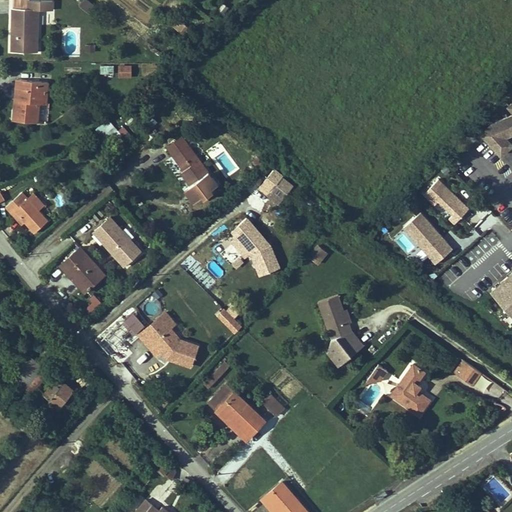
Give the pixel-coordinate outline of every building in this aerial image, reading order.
[(6,0),(7,8),(22,8),(22,0),(6,0)] [(22,0),(22,8),(7,8),(6,52),(29,52),(30,10),(45,11),(44,0),(22,0)] [(89,0),(82,0),(79,4),(90,13),(96,6),(89,0)] [(139,0),(135,0),(133,6),(146,13),(150,5),(139,0)] [(100,72),(113,73),(113,64),(100,64),(100,72)] [(118,76),(132,77),(132,64),(119,64),(118,76)] [(44,83),(17,81),(16,92),(15,103),(10,102),(8,122),(34,124),(35,104),(42,105),(44,83)] [(511,99),(508,102),(511,106),(511,111),(493,121),(482,131),(501,153),(511,143),(511,142),(505,134),(511,131),(511,99)] [(148,113),(142,120),(152,127),(158,120),(148,113)] [(105,143),(128,131),(125,125),(115,130),(110,119),(96,125),(105,143)] [(176,155),(190,145),(184,136),(170,146),(176,155)] [(217,185),(190,145),(176,155),(186,170),(181,173),(189,186),(184,189),(192,202),(200,196),(204,202),(213,195),(210,190),(217,185)] [(268,163),(260,157),(255,163),(263,169),(268,163)] [(282,204),(294,182),(271,169),(258,191),(282,204)] [(471,206),(438,176),(424,192),(437,204),(439,201),(452,213),(449,216),(456,223),(471,206)] [(45,221),(19,193),(5,206),(11,212),(15,209),(35,231),(45,221)] [(455,247),(421,210),(402,226),(436,264),(455,247)] [(125,228),(124,229),(110,214),(91,232),(125,267),(145,249),(125,228)] [(271,250),(269,244),(248,220),(234,233),(239,239),(241,238),(256,255),(253,256),(260,279),(280,273),(273,249),(271,250)] [(408,251),(414,245),(401,232),(395,238),(408,251)] [(241,238),(239,239),(253,256),(256,255),(241,238)] [(323,247),(311,261),(318,266),(330,253),(323,247)] [(106,276),(88,256),(80,263),(72,254),(60,265),(68,274),(73,270),(82,281),(78,285),(86,294),(106,276)] [(235,268),(244,262),(239,255),(231,261),(235,268)] [(73,270),(68,274),(78,285),(82,281),(73,270)] [(511,272),(494,289),(511,309),(511,272)] [(344,308),(338,290),(319,297),(330,328),(339,325),(349,321),(344,308)] [(90,312),(101,302),(95,294),(83,304),(90,312)] [(216,314),(233,334),(243,325),(235,316),(241,310),(233,300),(216,314)] [(344,308),(349,321),(353,320),(348,307),(344,308)] [(132,336),(145,324),(134,311),(121,322),(132,336)] [(167,314),(165,316),(175,327),(177,325),(167,314)] [(151,329),(160,339),(156,343),(165,352),(168,356),(169,355),(173,360),(193,367),(200,348),(183,341),(172,329),(175,327),(165,316),(151,329)] [(342,333),(339,325),(330,328),(333,336),(342,333)] [(160,339),(151,329),(142,336),(160,357),(165,352),(156,343),(160,339)] [(341,362),(364,343),(352,329),(342,333),(333,336),(329,348),(341,362)] [(37,351),(22,370),(40,383),(55,364),(37,351)] [(211,389),(230,364),(223,358),(204,384),(211,389)] [(469,362),(463,358),(453,371),(459,375),(469,362)] [(482,371),(469,362),(459,375),(472,385),(482,371)] [(389,370),(379,363),(367,380),(380,381),(389,370)] [(415,365),(390,397),(418,418),(430,401),(420,394),(423,390),(417,385),(426,373),(415,365)] [(63,372),(49,389),(66,402),(80,386),(63,372)] [(481,374),(475,385),(485,391),(491,380),(481,374)] [(262,419),(236,392),(216,411),(223,419),(228,415),(246,434),(262,419)] [(283,408),(269,394),(260,403),(274,416),(283,408)] [(178,458),(172,452),(163,460),(169,466),(170,465),(178,458)] [(178,458),(170,465),(177,471),(182,463),(178,458)] [(280,511),(308,511),(283,480),(263,497),(270,506),(274,504),(280,511)] [(153,489),(142,502),(139,504),(148,511),(187,511),(189,510),(170,494),(166,499),(153,489)]
